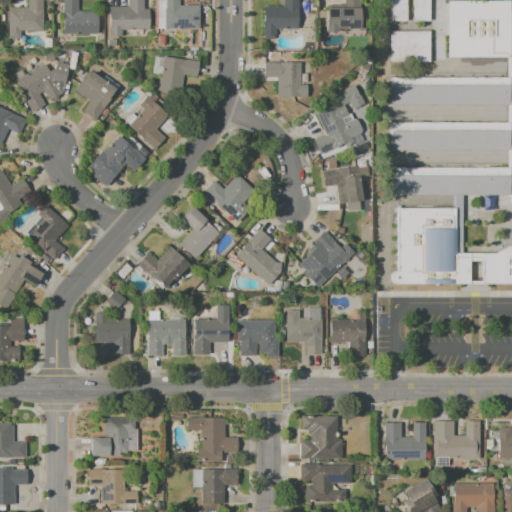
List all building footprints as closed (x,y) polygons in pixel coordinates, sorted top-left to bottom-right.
[(26,0),(41,0),(41,31),(21,31),(21,39),(7,39),(7,8),(26,8),(26,0)] [(62,0),(76,0),(77,11),(97,11),(97,34),(62,34),(62,0)] [(126,0),(142,0),(142,10),(148,10),(148,30),(122,30),(121,36),(109,36),(109,7),(126,7),(126,0)] [(164,0),(179,0),(179,5),(198,5),(199,29),(164,29),(164,0)] [(282,0),(297,0),(297,29),(275,29),(275,38),(262,38),(263,6),(282,6),(282,0)] [(326,9),(343,9),(343,0),(359,0),(359,8),(364,8),(364,38),(358,38),(358,33),(334,32),(334,37),(325,37),(326,9)] [(390,0),(407,0),(407,23),(390,23),(390,0)] [(414,0),(430,0),(430,23),(414,23),(414,0)] [(447,0),(509,0),(509,24),(509,57),(506,57),(446,57),(447,0)] [(390,31),(430,30),(430,63),(391,63),(390,31)] [(164,35),(164,44),(155,44),(155,35),(164,35)] [(43,61),(43,52),(54,52),(54,61),(43,61)] [(164,57),(199,63),(196,77),(182,74),(182,78),(197,81),(194,96),(158,90),(164,57)] [(263,61),(301,62),(301,97),(275,97),(276,79),(262,79),(263,61)] [(10,72),(21,67),(25,74),(43,66),(47,72),(53,71),(56,62),(68,65),(63,87),(55,86),(60,94),(50,100),(44,90),(37,93),(43,105),(29,111),(10,72)] [(90,72),(117,91),(94,121),(82,112),(89,102),(73,90),(81,79),(84,81),(90,72)] [(389,78),(507,78),(507,106),(389,105),(389,78)] [(128,125),(142,110),(137,105),(147,96),(167,115),(154,129),(163,138),(152,149),(128,125)] [(316,118),(336,108),(333,103),(342,99),(349,114),(341,118),(351,137),(320,154),(313,140),(324,134),(316,118)] [(0,107),(25,119),(18,134),(6,129),(0,142),(0,107)] [(389,122),(508,123),(508,151),(389,151),(389,122)] [(113,131),(144,160),(134,172),(124,163),(120,167),(124,171),(117,179),(120,182),(112,191),(82,164),(113,131)] [(321,170),(356,165),(357,175),(361,175),(364,200),(338,203),(335,185),(323,187),(321,170)] [(390,168),(508,167),(508,195),(463,195),(454,195),(390,195),(390,168)] [(18,174),(25,186),(4,199),(7,204),(0,208),(0,170),(6,181),(18,174)] [(213,179),(222,187),(235,174),(250,188),(239,200),(248,208),(235,221),(202,191),(213,179)] [(463,254),(463,195),(454,195),(454,208),(454,254),(463,254)] [(45,204),(68,226),(54,240),(63,248),(52,260),(27,237),(29,234),(23,228),(45,204)] [(192,207),(207,220),(204,222),(217,233),(195,258),(178,244),(191,229),(181,220),(192,207)] [(397,208),(454,208),(454,254),(463,254),(496,253),(508,246),(511,246),(511,284),(395,285),(391,281),(390,274),(394,272),(398,271),(397,208)] [(257,228),(270,239),(262,249),(282,266),(267,283),(231,251),(245,235),(248,239),(257,228)] [(322,230),(348,256),(324,281),(307,265),(321,250),(311,241),(322,230)] [(147,252),(160,263),(172,250),(189,265),(167,291),(136,264),(147,252)] [(0,272),(11,255),(17,259),(20,255),(31,262),(29,265),(43,274),(34,288),(22,281),(4,310),(0,307),(0,272)] [(113,290),(124,298),(114,310),(103,302),(113,290)] [(213,305),(227,305),(227,342),(209,342),(208,355),(192,354),(193,319),(213,320),(213,305)] [(285,310),(298,310),(298,318),(320,318),(320,354),(304,354),(304,342),(285,343),(285,310)] [(329,319),(351,319),(351,310),(364,310),(363,356),(347,356),(347,343),(329,342),(329,319)] [(95,313),(107,313),(106,320),(127,320),(127,355),(112,354),(112,343),(95,343),(95,313)] [(0,325),(9,325),(9,319),(23,319),(23,341),(9,341),(9,348),(20,348),(20,362),(0,362),(0,325)] [(235,319),(273,319),(273,338),(277,338),(277,357),(265,357),(265,351),(259,352),(258,344),(254,344),(254,354),(239,354),(239,341),(235,341),(235,319)] [(147,320),(180,320),(180,341),(162,341),(162,355),(147,355),(147,320)] [(300,415),(336,416),(336,441),(341,441),(341,459),(299,459),(300,440),(310,441),(310,430),(299,430),(300,415)] [(185,417),(224,416),(224,436),(236,436),(236,453),(221,453),(221,461),(196,462),(195,450),(201,450),(201,430),(185,431),(185,417)] [(91,438),(104,438),(104,418),(135,418),(135,452),(119,452),(119,456),(91,456),(91,438)] [(433,421),(450,421),(450,436),(462,436),(462,421),(476,421),(475,459),(433,459),(433,421)] [(0,423),(11,423),(11,442),(25,442),(25,459),(0,459),(0,423)] [(382,423),(399,423),(399,438),(411,438),(411,423),(425,423),(425,461),(382,460),(382,423)] [(497,428),(510,428),(510,436),(511,436),(511,459),(497,459),(497,428)] [(299,463),(350,463),(350,485),(330,485),(330,504),(302,504),(302,486),(310,486),(310,481),(299,481),(299,463)] [(87,469),(121,468),(122,491),(135,491),(136,505),(99,506),(98,485),(87,486),(87,469)] [(0,469),(26,469),(26,485),(14,486),(14,505),(0,505),(0,469)] [(201,469),(237,469),(237,484),(223,484),(224,501),(201,501),(201,469)] [(403,490),(423,478),(443,511),(402,511),(398,504),(408,499),(403,490)] [(452,511),(452,482),(492,483),(491,511),(476,511),(476,508),(467,508),(467,511),(452,511)] [(502,511),(502,490),(511,489),(511,511),(502,511)]
